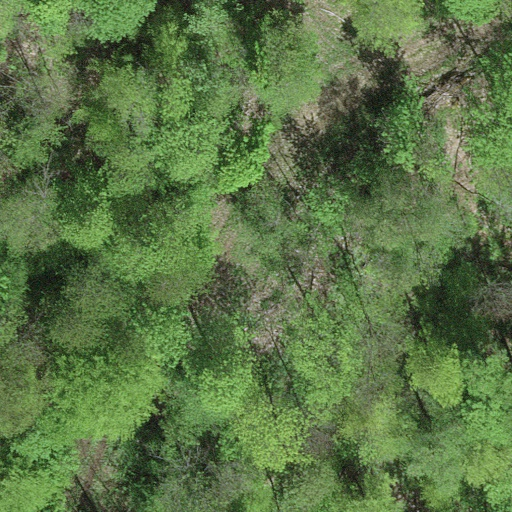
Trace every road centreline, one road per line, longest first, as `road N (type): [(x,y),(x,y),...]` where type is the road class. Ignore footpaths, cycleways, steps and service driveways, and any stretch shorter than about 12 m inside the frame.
road 1 (track): [(475,0),(309,110),(251,171),(216,249),(134,360),(77,511)]
road 2 (track): [(126,0),(0,146)]
road 3 (track): [(134,360),(73,429),(0,476)]
